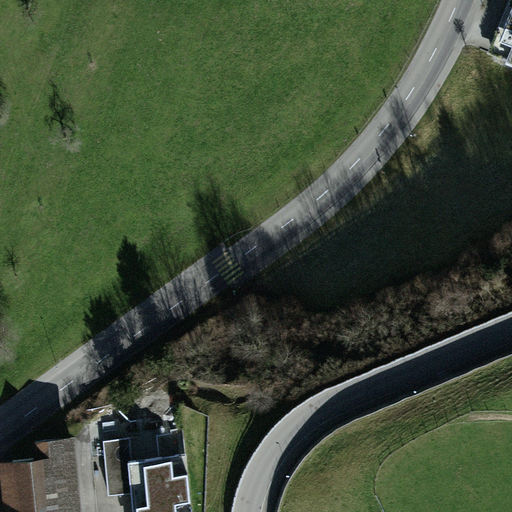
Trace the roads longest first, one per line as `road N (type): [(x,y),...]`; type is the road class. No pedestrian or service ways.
road 1 (tertiary): [(0,434),(303,214),(395,115),(459,0)]
road 2 (unclassified): [(511,332),(288,430),(249,511)]
